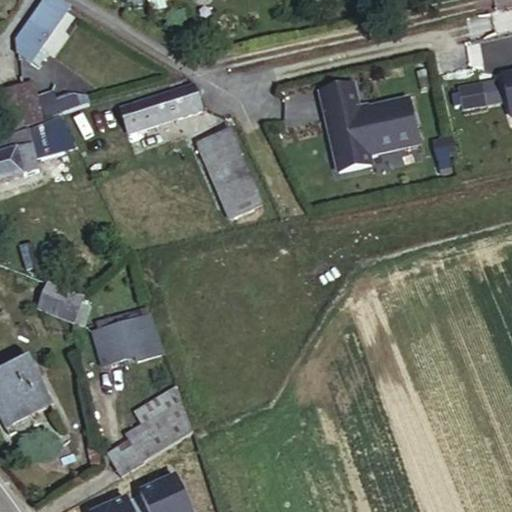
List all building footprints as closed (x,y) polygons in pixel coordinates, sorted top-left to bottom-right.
[(45,0),(13,46),(15,59),(34,72),(44,57),(37,52),(66,11),(45,0)] [(511,77),(496,81),(506,123),(511,121),(511,77)] [(30,86),(11,91),(21,129),(59,118),(87,108),(86,102),(74,105),(73,99),(53,105),(52,97),(34,101),(30,86)] [(410,145),(400,102),(350,113),(345,88),(312,96),(330,174),(363,166),(361,157),(410,145)] [(0,127),(2,135),(21,129),(11,91),(0,94),(0,127)] [(180,92),(119,113),(127,138),(189,117),(180,92)] [(99,146),(87,108),(59,118),(75,154),(99,146)] [(0,184),(39,174),(26,133),(0,139),(0,184)] [(234,142),(229,135),(196,145),(222,223),(256,212),(234,142)] [(38,295),(70,310),(74,299),(41,287),(38,295)] [(68,316),(70,310),(38,295),(34,302),(68,316)] [(66,317),(68,316),(34,302),(33,307),(66,317)] [(137,328),(93,339),(101,372),(134,364),(135,369),(146,366),(140,345),(137,328)] [(24,359),(0,370),(0,405),(9,425),(50,407),(24,359)] [(173,449),(163,425),(115,452),(127,479),(176,454),(173,449)] [(127,500),(117,485),(80,507),(83,511),(146,511),(138,495),(127,500)]
